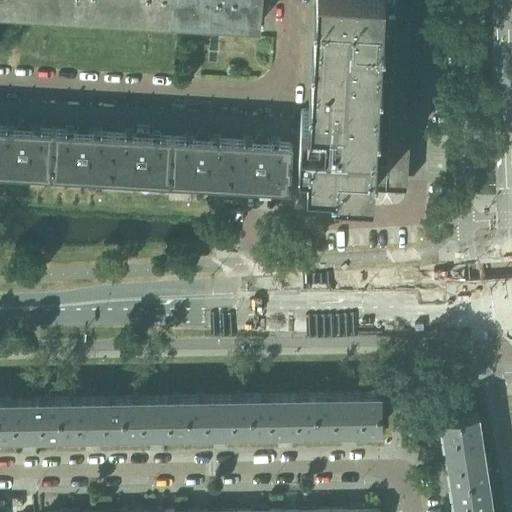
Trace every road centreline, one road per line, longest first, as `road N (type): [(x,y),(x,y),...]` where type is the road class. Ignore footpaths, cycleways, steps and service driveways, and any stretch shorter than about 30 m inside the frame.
road 1 (residential): [(0,472),(395,472)]
road 2 (residential): [(0,82),(268,96),(288,75),(292,0)]
road 3 (unclassified): [(511,271),(306,281),(258,307)]
road 4 (unclassified): [(0,308),(258,307)]
road 5 (unclassified): [(258,307),(511,311)]
